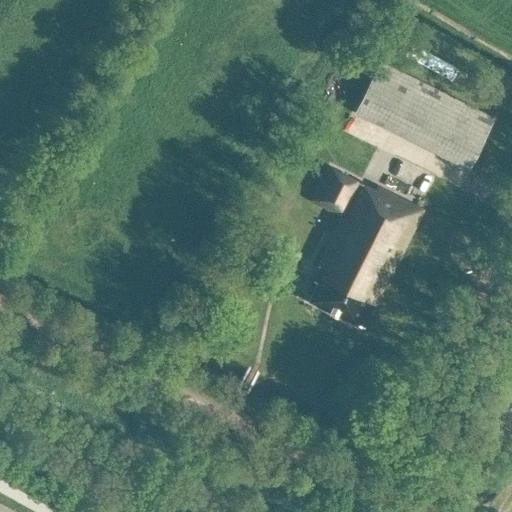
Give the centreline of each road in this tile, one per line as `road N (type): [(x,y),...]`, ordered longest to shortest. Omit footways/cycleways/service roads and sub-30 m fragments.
road 1 (unclassified): [(415,511),(0,312)]
road 2 (track): [(408,508),(511,302)]
